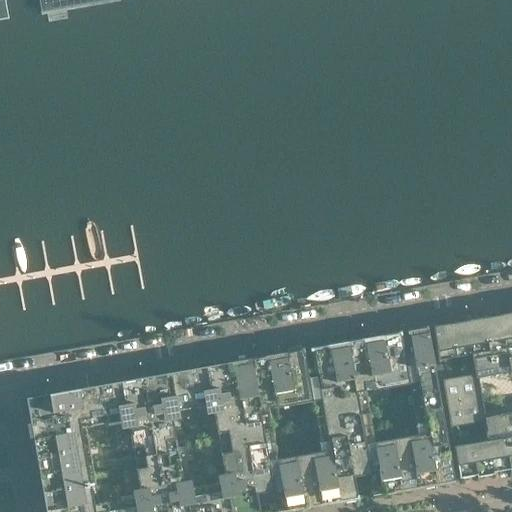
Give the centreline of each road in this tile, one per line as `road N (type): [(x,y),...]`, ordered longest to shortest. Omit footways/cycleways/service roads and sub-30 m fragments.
road 1 (residential): [(0,381),(511,294)]
road 2 (trunk): [(511,39),(224,87),(0,109)]
road 3 (trunk): [(0,153),(196,135),(511,84)]
